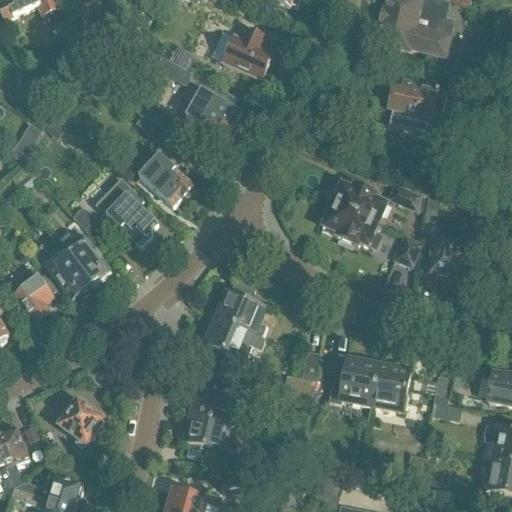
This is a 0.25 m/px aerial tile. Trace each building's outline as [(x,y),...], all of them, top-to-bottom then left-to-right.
[(0,0),(0,3),(2,2),(5,7),(0,9),(0,16),(6,29),(16,25),(15,23),(38,12),(41,20),(59,13),(54,0),(0,0)] [(258,0),(293,14),(293,13),(293,12),(299,14),(304,1),(305,1),(304,0),(258,0)] [(381,49),(410,55),(410,54),(446,62),(450,42),(435,39),(439,24),(445,25),(449,10),(435,7),(435,5),(421,1),(421,4),(402,0),(392,0),(385,32),(382,33),(380,43),(382,46),(381,49)] [(447,0),(447,1),(476,14),(480,4),(479,3),(474,1),(474,0),(447,0)] [(72,23),(84,52),(87,51),(91,59),(100,56),(97,47),(86,18),(72,23)] [(223,68),(262,85),(265,79),(269,81),(274,70),(269,67),(274,56),(262,51),(266,42),(249,35),(244,46),(235,42),(223,68)] [(194,60),(177,51),(170,65),(186,75),(194,60)] [(156,74),(155,75),(186,92),(193,79),(186,75),(170,65),(169,66),(149,55),(143,67),(156,74)] [(447,76),(452,77),(451,79),(490,89),(491,86),(462,79),(464,74),(462,71),(450,67),(447,76)] [(395,93),(390,115),(387,130),(429,140),(432,126),(433,126),(435,118),(443,120),(448,99),(486,108),(490,89),(451,79),(448,92),(406,83),(403,94),(395,93)] [(202,95),(195,107),(183,101),(173,118),(174,122),(184,128),(189,128),(191,124),(227,145),(237,129),(236,129),(242,118),(202,95)] [(136,129),(182,163),(190,153),(145,118),(136,129)] [(143,169),(148,174),(140,183),(174,214),(182,205),(182,206),(183,205),(187,208),(198,195),(194,193),(195,191),(161,161),(160,161),(155,156),(143,169)] [(94,209),(139,253),(153,239),(152,238),(159,230),(139,211),(145,204),(133,194),(120,182),(94,209)] [(419,194),(396,186),(388,205),(419,219),(420,218),(425,219),(427,198),(421,196),(419,199),(417,198),(419,194)] [(333,211),(336,212),(337,210),(381,231),(391,208),(378,203),(379,200),(353,189),(351,193),(342,189),(341,192),(337,190),(329,206),(334,208),(333,211)] [(426,219),(423,239),(435,240),(440,203),(427,198),(425,219),(426,219)] [(335,241),(341,243),(338,248),(353,255),(355,250),(361,253),(362,250),(371,254),(370,255),(373,256),(380,241),(377,239),(381,231),(337,210),(336,212),(333,211),(323,232),(336,238),(335,241)] [(103,230),(84,211),(73,222),(92,241),(103,230)] [(396,265),(412,272),(423,248),(407,241),(396,265)] [(465,245),(434,241),(429,280),(457,284),(458,282),(464,282),(467,280),(468,273),(466,269),(462,269),(462,265),(468,266),(470,249),(464,248),(465,245)] [(112,278),(90,247),(70,262),(93,293),(95,291),(98,292),(103,289),(102,286),(112,278)] [(43,251),(31,259),(64,303),(68,300),(73,308),(83,301),(85,302),(90,298),(90,295),(93,293),(70,262),(63,253),(51,261),(43,251)] [(32,274),(9,292),(38,330),(52,319),(45,310),(55,304),(32,274)] [(230,299),(228,298),(217,323),(263,342),(267,332),(259,328),(265,314),(251,308),(256,296),(235,287),(230,299)] [(0,349),(1,350),(7,346),(7,343),(10,341),(0,326),(0,319),(4,317),(0,310),(0,349)] [(263,342),(217,323),(206,350),(245,367),(252,352),(262,357),(267,344),(263,342)] [(321,359),(308,357),(303,383),(316,386),(321,359)] [(331,407),(372,415),(381,371),(349,365),(345,388),(335,386),(331,407)] [(403,421),(411,377),(381,371),(372,415),(403,421)] [(303,383),(287,380),(285,393),(313,399),(316,386),(303,383)] [(504,382),(494,380),(488,407),(511,411),(511,381),(504,380),(504,382)] [(452,384),(439,382),(435,408),(448,410),(452,384)] [(282,407),(311,412),(313,399),(285,393),(282,407)] [(239,403),(198,394),(192,420),(233,430),(239,403)] [(60,432),(76,444),(76,448),(81,452),(87,451),(105,426),(74,403),(64,418),(68,421),(60,432)] [(448,410),(435,408),(432,422),(460,427),(463,413),(448,410)] [(186,448),(189,449),(186,461),(204,465),(205,462),(211,463),(213,454),(227,457),(233,430),(192,420),(186,448)] [(484,447),(494,449),(491,463),(511,467),(511,436),(487,432),(484,447)] [(24,487),(17,469),(30,465),(18,435),(15,436),(13,435),(8,437),(7,439),(0,441),(0,453),(12,484),(11,485),(14,491),(24,487)] [(58,445),(47,451),(53,462),(63,456),(58,445)] [(0,486),(2,486),(3,488),(11,485),(12,484),(0,453),(0,486)] [(302,462),(301,462),(300,470),(314,471),(316,455),(302,454),(302,462)] [(301,462),(272,459),(270,474),(300,476),(300,470),(301,462)] [(411,460),(405,489),(419,492),(422,478),(425,463),(411,460)] [(484,496),(511,501),(511,467),(491,463),(484,496)] [(228,492),(263,491),(262,475),(227,476),(228,492)] [(47,494),(39,492),(37,498),(77,511),(79,503),(79,502),(82,501),(84,494),(82,492),(83,489),(52,479),(47,494)] [(427,479),(424,494),(446,498),(449,484),(427,479)] [(285,511),(297,508),(289,485),(271,492),(278,511),(285,511)] [(11,503),(39,511),(76,511),(77,511),(37,498),(37,499),(25,496),(25,497),(16,494),(15,492),(14,493),(11,503)] [(169,511),(219,511),(222,503),(197,496),(195,502),(174,496),(169,511)]
